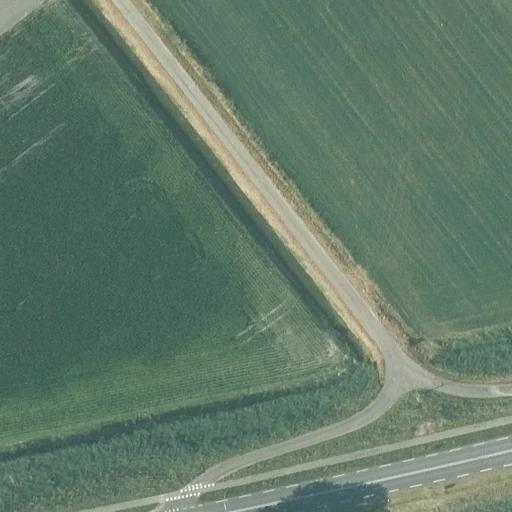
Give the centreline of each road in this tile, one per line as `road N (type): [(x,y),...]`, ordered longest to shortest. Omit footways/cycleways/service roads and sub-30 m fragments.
road 1 (unclassified): [(404,374),(116,0)]
road 2 (primary): [(233,511),(511,456)]
road 3 (unclassified): [(204,511),(200,491),(208,477),(363,421),(404,374)]
